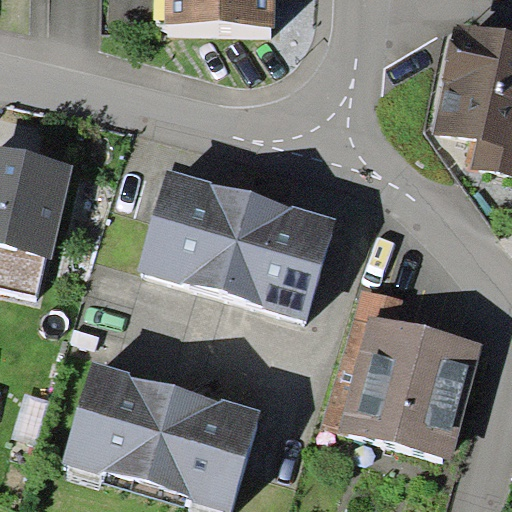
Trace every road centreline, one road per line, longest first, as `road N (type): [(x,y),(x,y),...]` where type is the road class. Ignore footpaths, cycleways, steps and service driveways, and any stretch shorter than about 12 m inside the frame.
road 1 (residential): [(0,75),(353,153)]
road 2 (residential): [(353,153),(511,325)]
road 3 (residential): [(511,344),(470,511)]
road 4 (residential): [(346,0),(353,153)]
